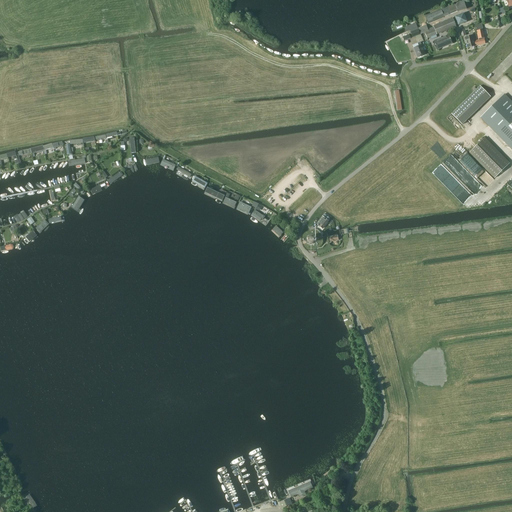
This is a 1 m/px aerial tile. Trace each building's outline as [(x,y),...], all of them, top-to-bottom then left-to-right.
[(440,10),(425,16),(428,24),(444,17),(457,11),(454,4),(440,10)] [(466,22),(463,14),(455,17),(456,18),(458,24),(458,25),(466,22)] [(453,20),(452,18),(433,26),(437,35),(456,27),(455,25),(458,24),(456,18),(453,20)] [(415,23),(405,27),(406,31),(409,30),(410,31),(417,28),(415,23)] [(418,29),(420,34),(429,31),(427,26),(418,29)] [(436,35),(433,27),(428,30),(431,37),(436,35)] [(412,37),(415,36),(420,34),(417,28),(410,31),(412,37)] [(485,44),(484,39),(485,39),(483,30),(476,31),(478,39),(478,40),(474,41),(475,46),(485,44)] [(472,35),(465,37),(468,48),(475,46),(473,40),(477,40),(476,34),(472,34),(472,35)] [(448,35),(441,38),(444,46),(452,43),(448,35)] [(434,41),(437,49),(444,46),(441,38),(434,41)] [(422,48),(421,45),(420,42),(417,43),(413,45),(414,48),(418,57),(425,54),(423,50),(422,48)] [(480,86),(451,114),(462,125),(491,97),(480,86)] [(400,90),(393,91),(396,112),(403,111),(400,90)] [(511,102),(504,94),(481,117),(511,148),(511,102)] [(509,163),(485,138),(469,153),(494,178),(509,163)] [(469,163),(474,158),(468,152),(461,159),(464,162),(466,160),(469,163)] [(159,163),(158,157),(145,160),(146,165),(159,163)] [(161,163),(174,168),(175,165),(163,160),(161,163)] [(176,169),(190,177),(192,174),(179,166),(176,169)] [(123,175),(122,174),(121,172),(108,181),(110,184),(123,175)] [(193,180),(204,186),(206,183),(195,177),(193,180)] [(84,191),(75,182),(73,185),(81,193),(84,191)] [(104,183),(91,190),(93,195),(107,188),(104,183)] [(222,200),(224,196),(207,188),(205,192),(222,200)] [(78,211),(84,201),(84,200),(79,197),(72,207),(78,211)] [(237,203),(236,203),(225,197),(223,202),(234,208),(237,203)] [(239,203),(237,207),(248,212),(251,208),(239,203)] [(255,210),(251,215),(260,221),(261,218),(263,219),(264,217),(255,210)] [(317,224),(320,226),(319,226),(322,229),(330,219),(324,214),(317,224)] [(36,230),(38,232),(48,223),(46,221),(36,230)] [(276,226),(272,230),(279,237),(283,233),(276,226)] [(26,238),(29,242),(37,235),(33,231),(26,238)] [(307,238),(306,240),(307,242),(308,244),(310,244),(312,244),(314,244),(315,242),(315,240),(315,238),(314,237),(312,236),(310,236),(308,237),(307,238)] [(298,493),(300,497),(306,495),(304,491),(312,488),(310,482),(289,491),(291,496),(298,493)] [(25,497),(33,508),(37,506),(29,495),(25,497)] [(282,508),(291,504),(289,498),(279,502),(282,508)]
